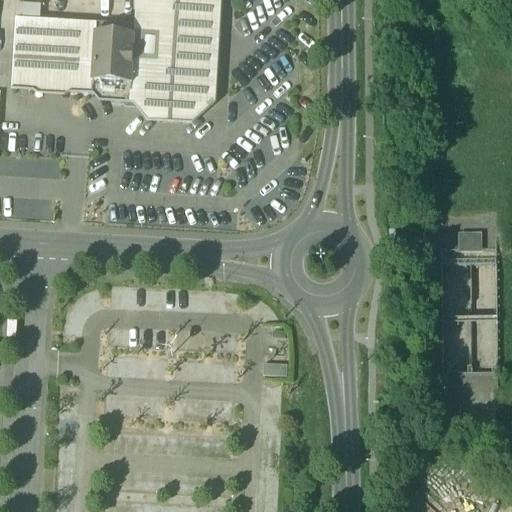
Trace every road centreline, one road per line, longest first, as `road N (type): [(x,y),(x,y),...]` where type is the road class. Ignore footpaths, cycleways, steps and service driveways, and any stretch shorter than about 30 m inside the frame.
road 1 (unclassified): [(20,511),(36,243)]
road 2 (residential): [(285,265),(36,243)]
road 3 (tertiary): [(324,225),(338,111),(339,0)]
road 4 (tertiary): [(347,511),(348,443),(331,304)]
